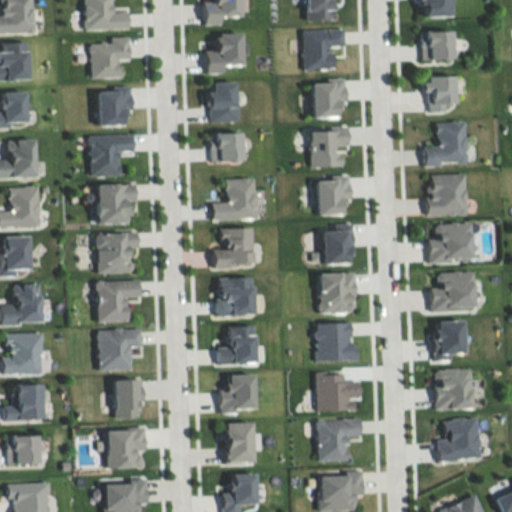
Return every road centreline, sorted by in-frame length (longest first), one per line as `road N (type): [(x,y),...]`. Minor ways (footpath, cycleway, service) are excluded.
road 1 (residential): [(394,511),(372,0)]
road 2 (residential): [(159,0),(176,511)]
